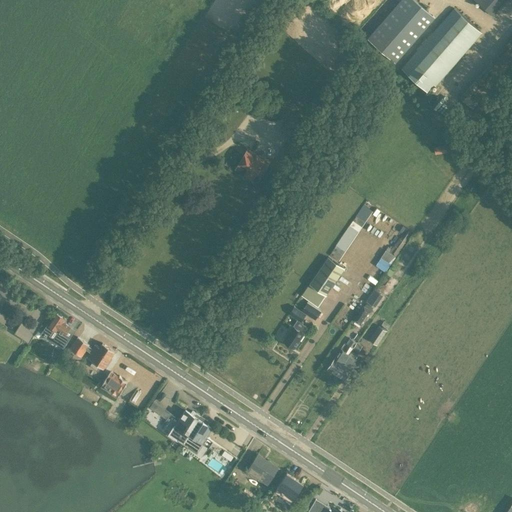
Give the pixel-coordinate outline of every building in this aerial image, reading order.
[(435,17),(415,0),(400,0),(368,38),(395,62),(435,17)] [(506,0),(475,0),(493,15),(506,0)] [(479,31),(454,9),(402,69),(427,91),(479,31)] [(332,87),(324,82),(312,105),(320,109),(332,87)] [(303,120),(291,113),(282,129),(294,137),(303,120)] [(300,146),(291,140),(276,166),(287,172),(292,163),(300,146)] [(434,146),(435,154),(448,152),(447,145),(434,146)] [(269,163),(247,149),(236,167),(258,181),(261,176),(264,178),(268,170),(265,169),(269,163)] [(362,207),(371,213),(375,208),(366,202),(362,207)] [(359,211),(368,217),(371,213),(362,207),(359,211)] [(365,222),(368,219),(358,212),(356,216),(365,222)] [(365,222),(356,216),(353,221),(362,227),(365,222)] [(362,227),(353,221),(350,225),(359,232),(362,227)] [(347,230),(356,236),(359,232),(350,225),(347,230)] [(352,241),(356,236),(347,230),(343,235),(352,241)] [(352,241),(343,235),(340,239),(349,245),(352,241)] [(340,239),(336,246),(345,252),(349,245),(340,239)] [(336,246),(333,250),(342,256),(345,252),(336,246)] [(375,264),(386,271),(396,255),(386,248),(375,264)] [(342,256),(333,250),(330,255),(339,261),(342,256)] [(344,268),(328,257),(309,284),(326,295),(344,268)] [(375,287),(370,295),(363,306),(364,306),(354,319),(361,324),(371,311),(370,310),(373,304),(375,305),(378,300),(383,293),(375,287)] [(290,314),(298,319),(283,341),(294,348),(304,333),(303,332),(313,318),(315,319),(321,309),(310,302),(302,313),(294,307),(290,314)] [(70,337),(65,334),(70,326),(63,322),(65,318),(56,312),(43,331),(44,332),(44,333),(58,343),(59,342),(65,346),(70,337)] [(25,317),(15,332),(28,340),(37,325),(25,317)] [(387,331),(379,325),(370,340),(377,345),(387,331)] [(89,344),(77,336),(69,348),(81,356),(85,349),(89,351),(86,356),(103,367),(114,350),(102,342),(99,346),(94,343),(92,347),(88,345),(89,344)] [(348,344),(353,348),(357,342),(352,338),(348,344)] [(357,342),(353,348),(358,351),(362,345),(357,342)] [(336,374),(348,354),(340,349),(335,357),(335,356),(327,369),(336,374)] [(357,360),(348,354),(336,374),(344,380),(352,368),(352,367),(357,360)] [(127,382),(110,371),(103,382),(112,388),(111,389),(116,392),(116,391),(119,393),(127,382)] [(162,429),(182,442),(200,415),(193,410),(191,413),(185,409),(179,418),(172,414),(162,429)] [(208,420),(200,415),(182,442),(203,456),(213,441),(206,436),(212,426),(206,422),(208,420)] [(278,466),(258,453),(245,471),(263,483),(265,481),(268,483),(278,466)] [(303,484),(286,473),(275,491),(291,502),(303,484)] [(316,498),(307,511),(342,511),(339,509),(337,511),(331,511),(330,511),(331,510),(329,509),(330,507),(316,498)]
